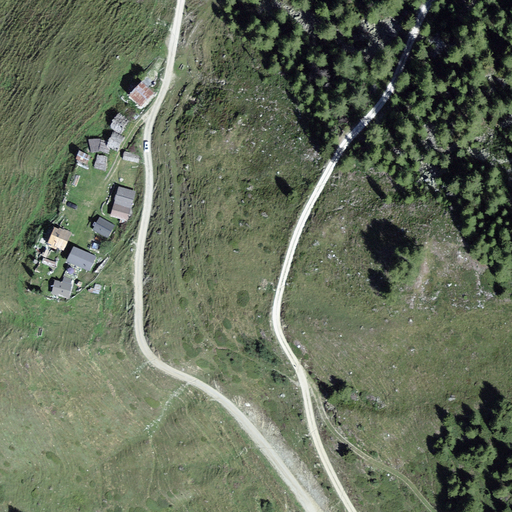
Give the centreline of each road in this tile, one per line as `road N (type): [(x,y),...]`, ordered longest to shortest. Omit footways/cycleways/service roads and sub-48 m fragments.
road 1 (track): [(181,0),(146,139),(139,334),(163,366),(236,410),(311,511)]
road 2 (track): [(350,511),(277,332),(275,305),(312,197),(387,92),(429,0)]
road 3 (track): [(303,383),(311,384),(333,431),(407,483),(433,511)]
road 4 (track): [(154,110),(133,130),(77,231)]
